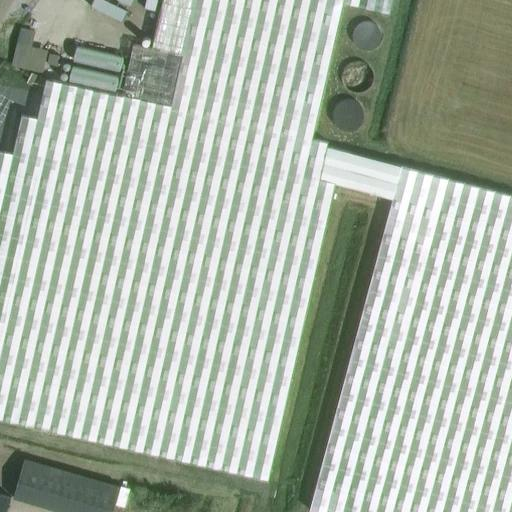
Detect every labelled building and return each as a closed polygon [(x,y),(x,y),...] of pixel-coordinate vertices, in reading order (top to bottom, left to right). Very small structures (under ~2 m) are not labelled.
[(0,421),(248,477),(267,481),(335,183),(393,198),(309,511),(312,511),(511,511),(511,194),(369,156),(326,144),(327,141),(312,137),(343,0),(388,11),(390,0),(162,0),(152,48),(133,44),(121,95),(46,79),(38,116),(22,113),(13,152),(0,149),(0,421)] [(377,44),(360,41),(357,57),(374,60),(377,44)] [(373,104),(374,81),(348,80),(347,103),(373,104)] [(58,511),(112,511),(120,487),(25,459),(13,499),(58,511)] [(136,465),(132,485),(140,486),(145,466),(136,465)] [(0,511),(6,511),(12,496),(0,493),(0,511)]
